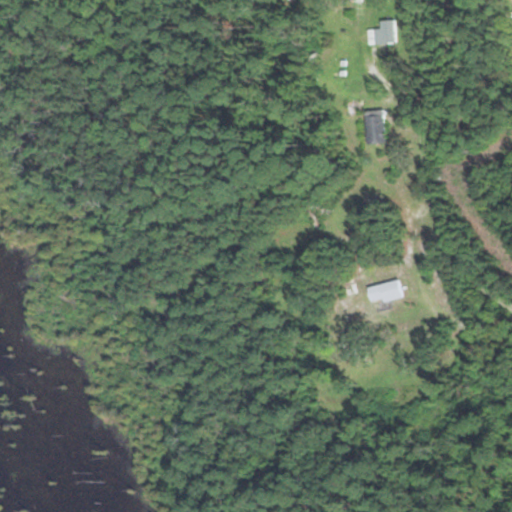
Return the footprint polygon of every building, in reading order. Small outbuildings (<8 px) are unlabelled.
[(362,0),(349,0),(349,1),(356,1),(356,13),(362,13),(362,0)] [(396,20),(382,20),(382,28),(371,28),(371,43),(396,43),(396,20)] [(344,115),(358,115),(358,102),(344,102),(344,115)] [(388,142),(384,109),(364,111),(367,144),(388,142)] [(402,296),(400,280),(368,286),(371,302),(402,296)]
